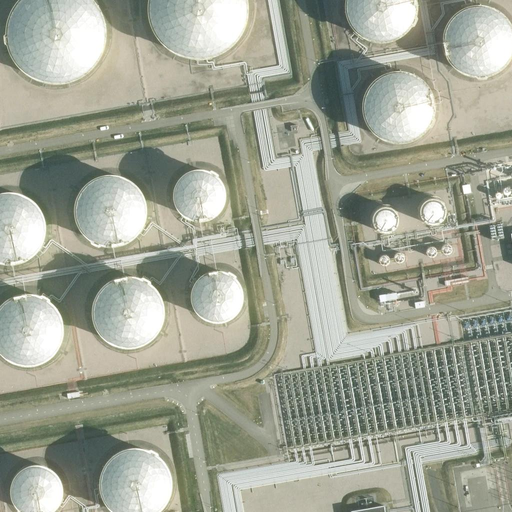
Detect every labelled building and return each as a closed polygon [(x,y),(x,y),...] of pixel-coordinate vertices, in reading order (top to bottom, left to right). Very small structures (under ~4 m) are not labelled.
[(90,0),(23,0),(14,10),(9,21),(6,38),(9,56),(17,70),(30,82),(47,88),(57,89),(74,86),(90,77),(96,70),(105,55),(108,38),(103,16),(92,1),(90,0)] [(151,0),(150,16),(154,33),(160,42),(173,54),(197,62),(214,60),(230,52),(239,45),(248,30),(252,12),(249,0),(151,0)] [(347,0),(345,6),(346,19),(351,31),(362,41),(374,46),(387,47),(397,45),(408,38),(419,22),(421,9),(419,0),(347,0)] [(486,9),(476,8),(464,12),(453,20),(446,30),(443,45),(445,57),(451,68),(456,73),(467,80),(480,82),(490,81),(502,75),(511,66),(511,63),(511,26),(508,21),(498,13),(486,9)] [(409,69),(392,68),(380,73),(370,82),(364,94),(363,102),(364,115),(370,127),(375,132),(386,139),(398,142),(408,141),(420,136),(429,127),(435,117),(437,105),(435,92),(430,83),(421,74),(409,69)] [(120,173),(106,172),(94,176),(85,184),(78,194),(75,205),(76,217),(82,229),(87,234),(97,241),(115,243),(127,240),(137,233),(144,222),(147,210),(145,198),(140,187),(132,179),(120,173)] [(208,173),(197,173),(189,176),(182,181),(178,189),(176,198),(178,207),(183,214),(187,218),(195,221),(204,222),(210,220),(217,216),(223,209),(226,200),(225,192),(222,184),(216,177),(208,173)] [(16,191),(0,191),(0,260),(15,261),(26,257),(36,249),(42,239),(44,227),(42,214),(37,204),(28,196),(16,191)] [(430,196),(427,197),(423,199),(420,203),(418,207),(418,211),(419,216),(422,220),(426,223),(431,224),(436,223),(442,220),(444,216),(446,211),(445,206),(443,202),(439,198),(435,196),(430,196)] [(387,205),(382,205),(377,207),(373,210),(371,215),(371,220),(371,222),(373,227),(376,230),(380,232),(384,233),(389,232),(394,229),(397,225),(399,221),(398,213),(395,209),(391,206),(387,205)] [(440,250),(441,252),(444,254),(448,254),(451,251),(451,248),(451,245),(449,243),(446,243),(443,243),(441,245),(440,247),(440,250)] [(426,253),(427,255),(430,257),(433,256),(436,254),(437,251),(436,248),(434,246),(431,245),(428,246),(426,248),(425,250),(426,253)] [(393,259),(394,261),(397,263),(401,262),(403,260),(404,257),(403,254),(401,252),(398,251),(396,252),(394,254),(393,256),(393,259)] [(378,261),(379,263),(382,265),(386,265),(388,262),(389,259),(388,256),(386,254),(383,254),(381,254),(379,256),(378,258),(378,261)] [(206,275),(202,278),(196,284),(193,292),(193,301),(196,309),(205,318),(214,321),(226,320),(233,316),(239,310),(241,306),(243,298),(242,289),(239,283),(233,277),(223,272),(214,272),(206,275)] [(128,276),(121,277),(109,282),(100,290),(94,307),(94,319),(102,334),(111,342),(128,347),(141,345),(152,339),(160,330),(165,315),(164,303),(158,291),(151,284),(140,278),(128,276)] [(36,294),(19,294),(7,299),(0,306),(0,350),(2,353),(12,360),(23,364),(35,363),(46,358),(55,350),(61,339),(62,326),(59,315),(56,308),(47,299),(36,294)] [(511,330),(273,377),(286,445),(293,444),(291,434),(299,420),(324,416),(329,441),(333,434),(339,437),(342,432),(348,436),(348,435),(489,408),(495,399),(504,397),(502,385),(511,383),(511,330)] [(142,447),(126,448),(115,454),(105,466),(102,477),(103,491),(108,502),(116,509),(121,511),(152,511),(163,504),(169,494),(171,485),(170,473),(165,461),(157,453),(142,447)] [(42,464),(35,464),(26,466),(19,472),(14,479),(12,486),(12,495),(17,505),(24,511),(26,511),(48,511),(49,511),(54,509),(59,502),(62,493),(62,486),(60,478),(54,471),(50,468),(42,464)]
